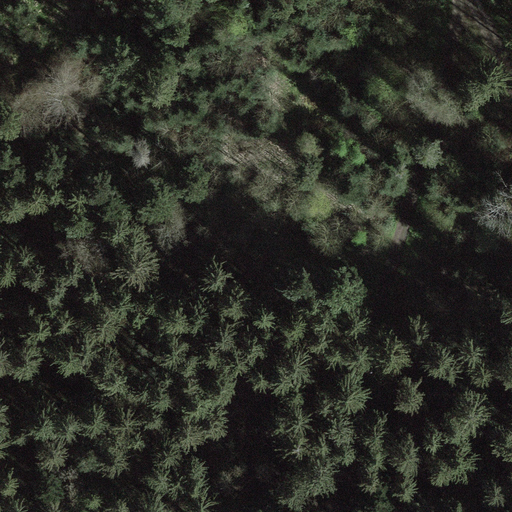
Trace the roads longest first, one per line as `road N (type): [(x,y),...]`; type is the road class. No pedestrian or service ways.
road 1 (track): [(331,511),(333,479),(464,0)]
road 2 (track): [(168,511),(333,479)]
